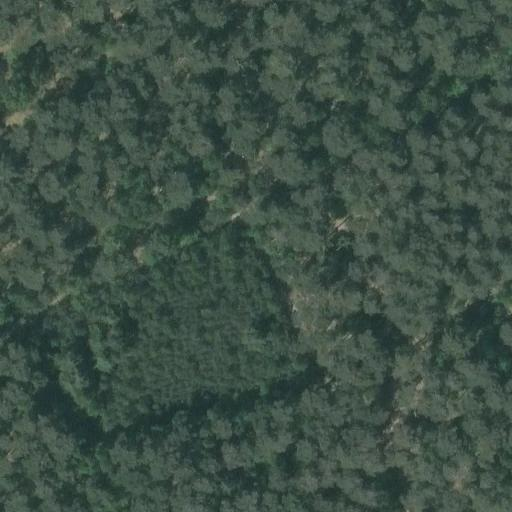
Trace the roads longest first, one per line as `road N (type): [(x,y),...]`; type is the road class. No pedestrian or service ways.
road 1 (track): [(368,511),(225,213),(511,58)]
road 2 (track): [(0,332),(225,213)]
